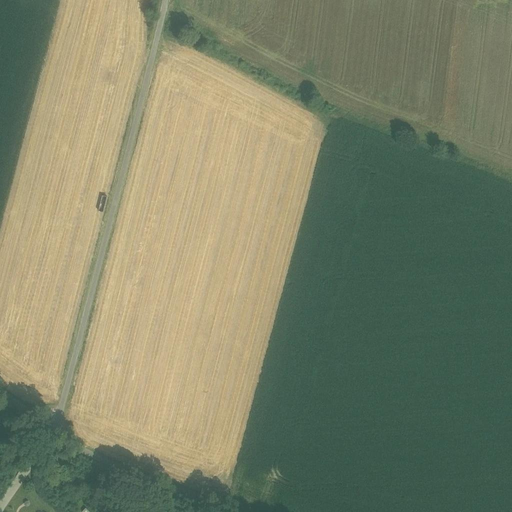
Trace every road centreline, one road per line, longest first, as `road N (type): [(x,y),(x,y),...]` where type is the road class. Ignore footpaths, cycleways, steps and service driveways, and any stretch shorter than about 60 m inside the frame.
road 1 (unclassified): [(57,426),(162,0)]
road 2 (unclassified): [(57,426),(94,454),(238,511)]
